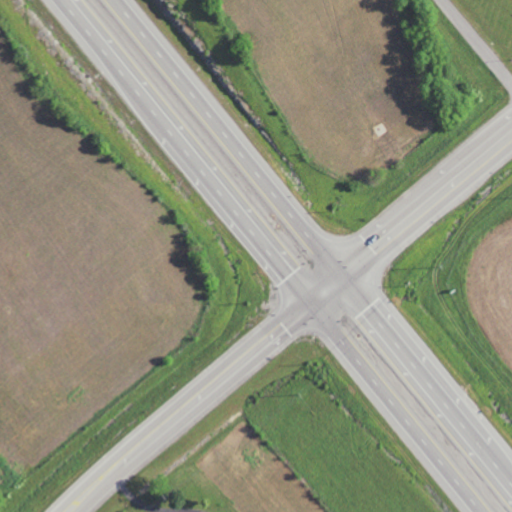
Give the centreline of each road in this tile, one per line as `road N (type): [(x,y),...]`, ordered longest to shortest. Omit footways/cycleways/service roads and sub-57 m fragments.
road 1 (trunk): [(64,0),(484,511)]
road 2 (trunk): [(511,477),(120,0)]
road 3 (primary): [(69,511),(511,132)]
